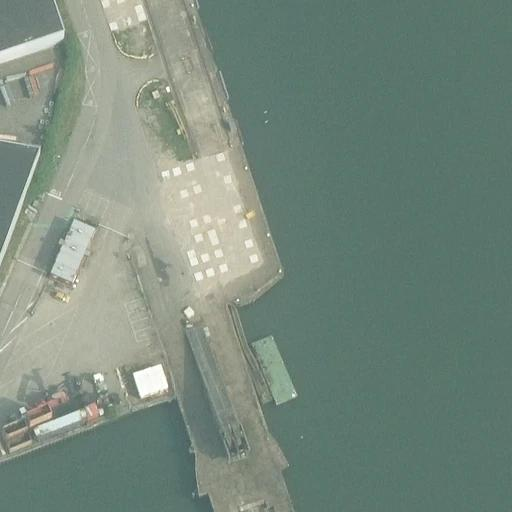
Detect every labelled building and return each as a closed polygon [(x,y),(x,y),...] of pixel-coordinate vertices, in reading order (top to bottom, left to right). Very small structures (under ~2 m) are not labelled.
[(0,0),(0,64),(64,43),(49,0),(0,0)] [(0,267),(40,159),(0,152),(0,267)] [(83,227),(63,272),(74,277),(94,232),(83,227)] [(91,305),(58,291),(47,286),(5,381),(49,401),(91,305)] [(200,325),(185,330),(229,462),(244,457),(200,325)]
